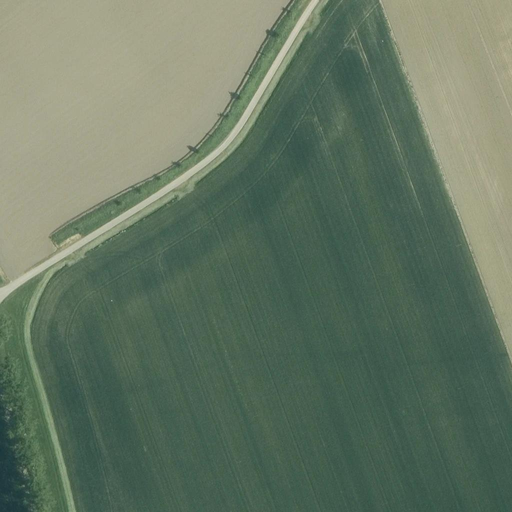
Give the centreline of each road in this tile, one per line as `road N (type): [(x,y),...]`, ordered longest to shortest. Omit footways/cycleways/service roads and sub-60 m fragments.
road 1 (unclassified): [(0,293),(212,157),(315,0)]
road 2 (unclassified): [(31,511),(0,381)]
